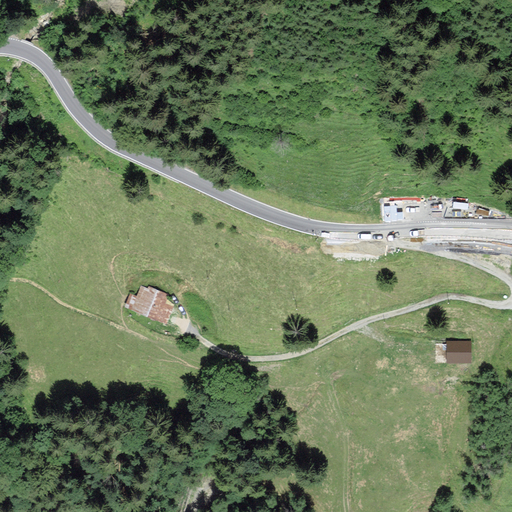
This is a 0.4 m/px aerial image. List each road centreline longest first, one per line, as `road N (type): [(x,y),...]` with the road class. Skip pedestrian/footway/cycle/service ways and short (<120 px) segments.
road 1 (secondary): [(0,45),(38,57),(109,140),(285,219),(368,232),(511,233)]
road 2 (track): [(511,300),(442,298),(269,358),(220,352),(184,326)]
road 3 (track): [(303,350),(330,385),(344,426),(347,511)]
road 4 (track): [(377,231),(382,242),(466,257),(511,282)]
